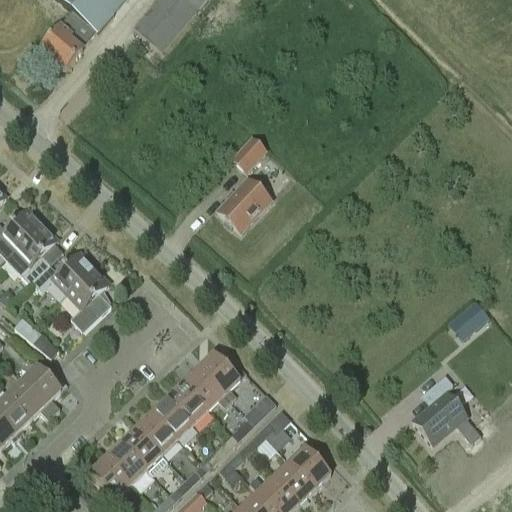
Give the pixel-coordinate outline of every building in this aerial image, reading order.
[(54,0),(98,37),(128,3),(130,0),(54,0)] [(159,0),(132,33),(162,58),(210,0),(159,0)] [(71,17),(40,54),(64,74),(66,75),(82,56),(81,55),(74,50),(81,41),(88,47),(96,38),(95,37),(71,17)] [(251,143),(231,166),(246,180),(267,158),(251,143)] [(247,186),(217,218),(224,224),(224,227),(230,233),(233,233),(240,240),(270,207),(247,186)] [(7,237),(0,230),(0,261),(6,267),(43,231),(29,217),(7,237)] [(59,248),(43,231),(6,267),(28,292),(32,288),(49,271),(42,264),(59,248)] [(59,281),(49,271),(32,288),(42,298),(52,287),(67,302),(95,275),(81,260),(59,281)] [(95,275),(67,302),(83,319),(73,328),(84,340),(112,313),(100,301),(111,291),(95,275)] [(475,307),(447,330),(462,347),(489,324),(475,307)] [(34,351),(42,342),(21,325),(13,334),(34,351)] [(42,342),(34,351),(50,365),(58,356),(42,342)] [(214,359),(198,374),(230,408),(235,403),(229,397),(246,381),(237,371),(231,377),(214,359)] [(20,388),(52,422),(58,416),(50,407),(67,391),(54,376),(46,383),(36,373),(20,388)] [(230,408),(198,374),(183,389),(209,416),(218,408),(224,414),(230,408)] [(456,434),(465,426),(465,425),(466,423),(444,398),(451,392),(444,383),(426,399),(435,409),(411,430),(432,453),(455,433),(456,434)] [(52,422),(20,388),(6,402),(29,427),(40,416),(49,425),(52,422)] [(183,389),(167,404),(193,432),(209,416),(183,389)] [(29,427),(6,402),(2,398),(0,399),(0,424),(18,443),(24,438),(21,435),(29,427)] [(248,426),(254,432),(275,411),(266,401),(244,422),(247,426),(248,426)] [(167,404),(151,419),(177,446),(193,432),(167,404)] [(281,418),(260,438),(265,444),(265,445),(274,454),(281,447),(276,441),(290,427),(281,418)] [(151,419),(136,434),(162,461),(177,446),(151,419)] [(18,443),(0,424),(0,453),(1,454),(11,445),(14,447),(18,443)] [(248,426),(247,426),(232,441),(238,447),(254,432),(248,426)] [(480,442),(465,426),(456,434),(470,451),(480,442)] [(136,434),(120,449),(146,476),(162,461),(136,434)] [(265,444),(260,438),(244,453),(250,459),(265,445),(265,444)] [(238,447),(232,441),(216,456),(223,462),(238,447)] [(288,468),(314,495),(330,480),(322,472),(328,466),(310,448),(288,468)] [(120,449),(105,463),(131,491),(146,476),(120,449)] [(244,453),(228,468),(234,475),(250,459),(244,453)] [(216,456),(201,471),(207,477),(223,462),(216,456)] [(131,491),(105,463),(88,480),(114,507),(131,491)] [(234,475),(228,468),(218,478),(224,484),(234,475)] [(288,468),(273,483),(299,510),(314,495),(288,468)] [(207,477),(201,471),(185,486),(191,493),(207,477)] [(296,511),(299,510),(273,483),(263,493),(255,485),(249,491),(257,499),(257,498),(270,511),(296,511)] [(191,493),(185,486),(175,496),(181,503),(191,493)] [(197,499),(203,505),(213,496),(206,490),(197,499)] [(270,511),(257,498),(257,499),(243,511),(270,511)] [(203,505),(197,499),(182,511),(200,511),(205,508),(203,505)]
